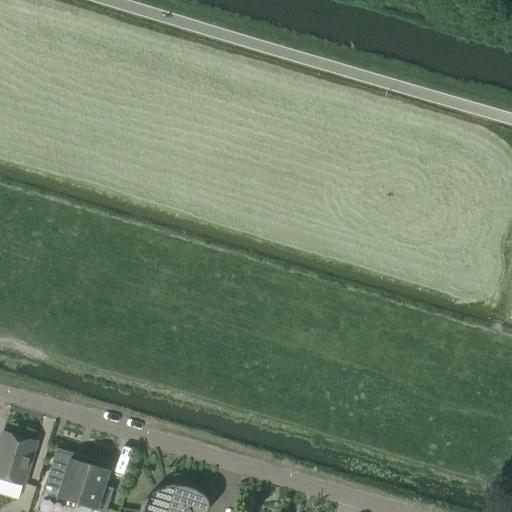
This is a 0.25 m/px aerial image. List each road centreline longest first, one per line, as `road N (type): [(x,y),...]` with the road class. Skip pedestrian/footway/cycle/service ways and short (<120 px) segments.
road 1 (unclassified): [(106,0),(511,118)]
road 2 (residential): [(392,511),(0,394)]
